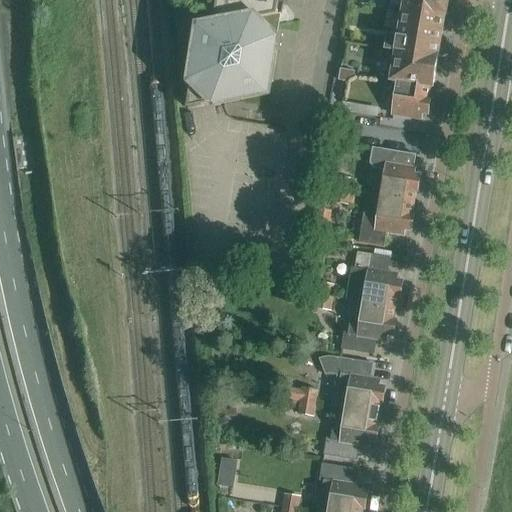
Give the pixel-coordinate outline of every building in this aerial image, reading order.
[(218,0),(214,25),(200,28),(191,83),(192,84),(188,110),(213,106),(214,107),(269,95),(278,40),(273,35),(276,16),(277,16),(277,15),(279,0),(218,0)] [(386,49),(397,51),(392,81),(398,83),(393,116),(420,120),(421,114),(427,115),(430,99),(428,98),(430,87),(433,88),(445,16),(446,16),(448,0),(404,0),(398,38),(388,37),(386,49)] [(372,148),(370,163),(374,169),(386,171),(382,198),(413,203),(415,191),(417,192),(420,176),(413,175),(414,169),(396,166),(398,153),(416,156),(416,155),(397,152),(372,148)] [(335,190),(350,193),(352,180),(337,178),(335,190)] [(348,205),(350,193),(335,190),(333,202),(348,205)] [(364,213),(360,243),(385,247),(387,233),(403,235),(404,230),(411,231),(413,215),(411,214),(413,203),(382,198),(379,216),(364,213)] [(318,208),(316,224),(328,226),(331,210),(318,208)] [(351,267),(346,300),(364,304),(396,309),(398,297),(400,298),(402,282),(396,280),(397,275),(388,273),(376,271),(379,256),(371,255),(358,253),(355,268),(351,267)] [(318,295),(333,298),(335,285),(320,282),(318,295)] [(333,298),(318,295),(316,307),(330,310),(333,298)] [(344,333),(342,349),(355,352),(357,337),(385,341),(386,335),(393,336),(396,321),(394,320),(396,309),(364,304),(361,321),(351,319),(349,334),(344,333)] [(326,359),(319,359),(325,375),(338,375),(332,407),(347,409),(378,415),(380,403),(382,403),(385,388),(378,386),(379,381),(373,380),(370,379),(373,364),(340,359),(333,359),(326,359)] [(287,389),(286,398),(300,401),(315,403),(317,392),(302,389),(302,391),(287,389)] [(286,398),(285,403),(299,406),(298,414),(313,416),(315,403),(300,401),(286,398)] [(327,439),(324,455),(338,457),(340,442),(368,447),(369,441),(376,442),(378,426),(376,426),(378,415),(347,409),(344,427),(334,425),(331,439),(327,439)] [(223,459),(218,485),(233,488),(238,462),(223,459)] [(322,496),(319,511),(362,511),(363,509),(364,509),(367,493),(360,492),(361,486),(353,485),(334,482),(336,467),(323,464),(320,481),(324,482),(322,496)] [(285,495),(282,508),(297,510),(299,497),(285,495)]
